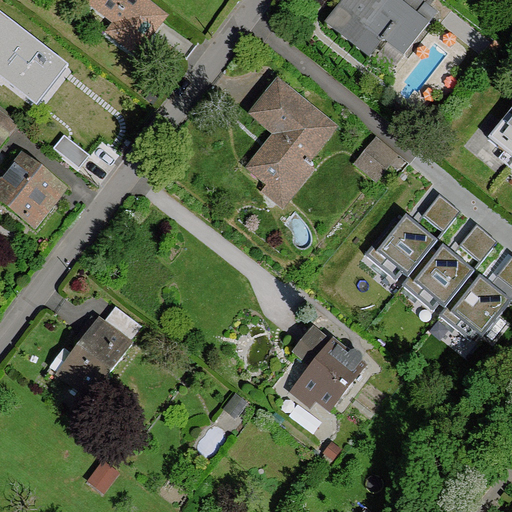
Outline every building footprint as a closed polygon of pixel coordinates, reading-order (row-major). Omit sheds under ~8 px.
[(165,19),(140,0),(90,0),(89,2),(118,25),(111,34),(137,55),(165,19)] [(399,0),(347,0),(329,24),(372,57),(384,42),(403,56),(429,23),(399,0)] [(15,42),(0,29),(0,72),(23,92),(48,64),(37,54),(40,50),(21,34),(15,42)] [(339,129),(278,79),(248,116),(272,136),(244,170),(265,187),(260,193),(282,211),(316,170),(310,165),(339,129)] [(511,112),(489,140),(511,158),(511,112)] [(0,144),(14,128),(0,116),(0,144)] [(65,137),(54,151),(80,172),(91,157),(65,137)] [(376,139),(354,164),(376,184),(399,158),(376,139)] [(57,186),(24,160),(0,190),(0,199),(36,228),(49,212),(41,206),(57,186)] [(511,291),(511,279),(440,222),(401,270),(433,295),(447,277),(493,314),(511,291)] [(64,351),(51,368),(92,399),(132,346),(99,321),(72,356),(64,351)] [(315,365),(330,347),(313,334),(299,352),(315,365)] [(365,368),(334,343),(330,347),(315,365),(300,386),(331,411),(365,368)] [(247,404),(237,396),(228,407),(239,415),(247,404)]
